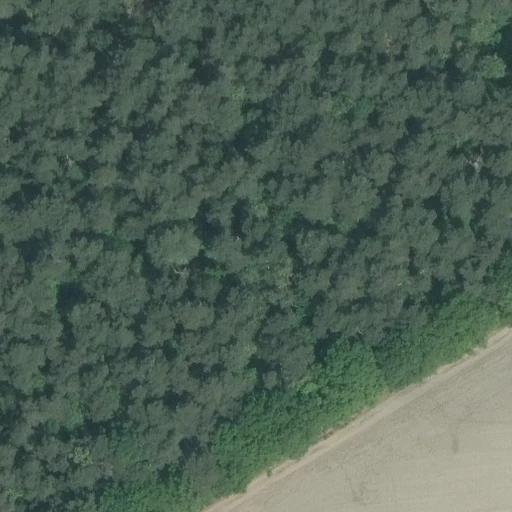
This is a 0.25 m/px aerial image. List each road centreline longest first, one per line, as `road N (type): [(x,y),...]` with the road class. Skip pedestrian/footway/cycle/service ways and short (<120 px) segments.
road 1 (track): [(184,511),(0,198)]
road 2 (track): [(201,511),(511,326)]
